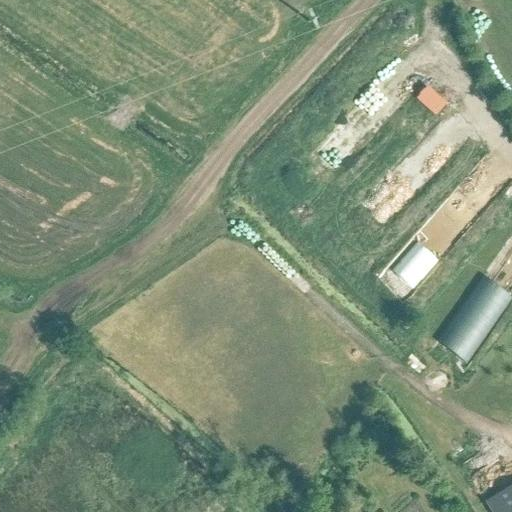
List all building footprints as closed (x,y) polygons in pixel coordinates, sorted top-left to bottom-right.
[(419,94),(440,113),(452,100),(431,81),(419,94)] [(469,359),(511,297),(511,288),(488,271),(440,339),(469,359)] [(511,355),(490,355),(489,409),(511,408),(511,355)] [(481,432),(450,452),(457,463),(489,443),(481,432)] [(491,511),(511,511),(511,483),(485,502),(491,511)]
